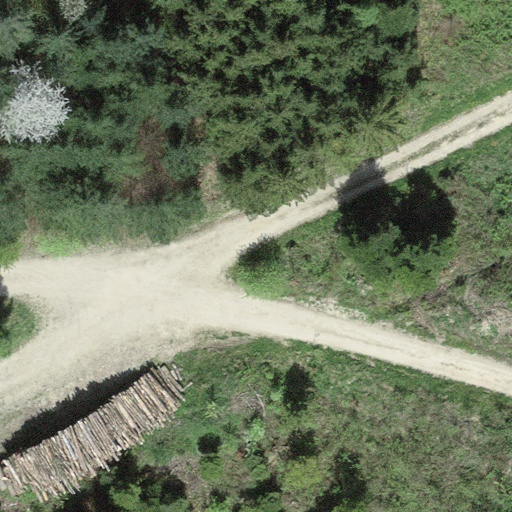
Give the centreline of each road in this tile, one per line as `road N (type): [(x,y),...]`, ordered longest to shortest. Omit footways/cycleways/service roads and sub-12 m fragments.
road 1 (track): [(511,121),(183,257),(0,362)]
road 2 (track): [(0,305),(137,283),(511,360)]
